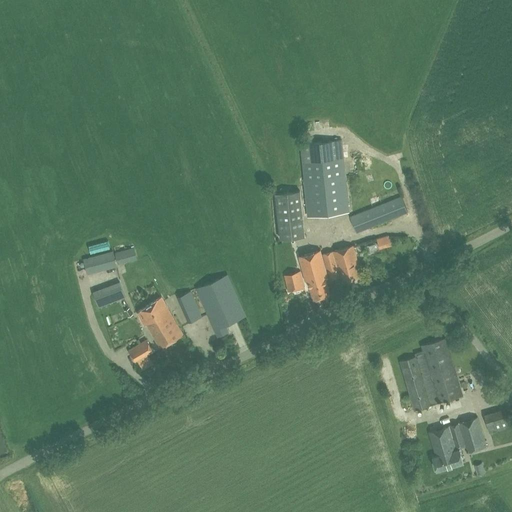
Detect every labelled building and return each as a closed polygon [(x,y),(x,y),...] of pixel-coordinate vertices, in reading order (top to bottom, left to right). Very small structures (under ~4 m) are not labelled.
[(308,217),(349,212),(342,139),(300,144),(308,217)] [(279,239),(298,237),(305,236),(301,190),(275,192),(279,239)] [(356,232),(408,212),(402,196),(350,216),(356,232)] [(378,236),(381,245),(392,242),(390,232),(378,236)] [(322,254),(329,279),(340,276),(342,284),(362,279),(353,245),(322,254)] [(134,247),(115,252),(119,264),(138,259),(134,247)] [(88,274),(117,266),(113,250),(83,258),(88,274)] [(327,280),(329,279),(322,254),(321,254),(320,250),(299,256),(306,281),(308,280),(314,299),(330,294),(327,280)] [(288,292),(290,291),(305,287),(300,270),(284,275),(288,292)] [(217,337),(229,332),(226,325),(247,316),(228,273),(196,288),(217,337)] [(120,281),(93,291),(99,307),(118,300),(123,298),(126,297),(120,281)] [(188,322),(202,316),(191,290),(177,297),(188,322)] [(183,334),(161,297),(137,311),(145,324),(146,323),(160,347),(183,334)] [(413,410),(463,395),(446,337),(421,345),(422,350),(414,353),(415,355),(399,360),(413,410)] [(136,363),(154,352),(147,339),(128,350),(136,363)] [(490,432),(511,425),(511,415),(510,406),(484,414),(490,432)] [(468,452),(487,445),(478,416),(451,424),(429,432),(436,455),(432,457),(437,471),(463,462),(459,448),(466,446),(468,452)]
